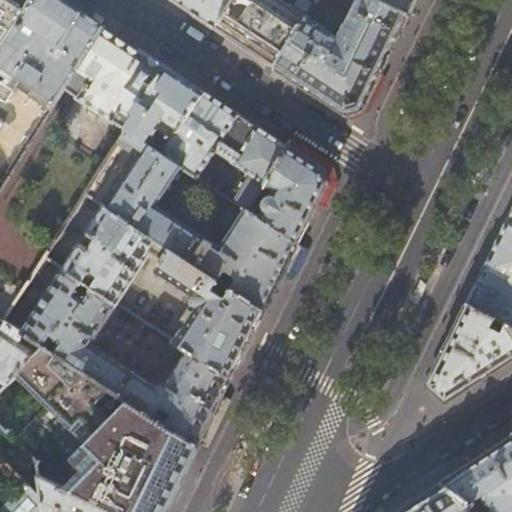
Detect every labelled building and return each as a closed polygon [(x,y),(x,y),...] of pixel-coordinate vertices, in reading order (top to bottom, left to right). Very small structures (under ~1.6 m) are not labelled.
[(0,0),(0,51),(32,0),(0,0)] [(74,6),(64,0),(33,0),(0,51),(0,130),(4,124),(0,121),(0,97),(8,102),(15,91),(22,90),(52,109),(66,87),(105,28),(105,27),(74,6)] [(173,0),(176,2),(216,28),(234,0),(173,0)] [(274,66),(308,15),(317,0),(234,0),(216,28),(243,46),(274,66)] [(385,62),(409,13),(381,0),(356,0),(339,36),(308,15),(274,66),(312,91),(347,114),(361,110),(385,62)] [(381,0),(409,13),(415,0),(381,0)] [(105,28),(66,87),(78,95),(78,97),(115,121),(116,119),(128,127),(126,130),(127,131),(164,154),(205,92),(142,51),(141,52),(132,46),(105,28)] [(244,118),(205,92),(164,154),(182,166),(198,177),(216,150),(247,170),(230,198),(237,203),(248,210),(261,191),(265,183),(288,147),(244,118)] [(182,166),(164,154),(127,131),(87,194),(104,205),(219,280),(226,269),(237,276),(229,287),(264,310),(280,276),(288,260),(297,242),(248,210),(237,203),(225,223),(224,227),(226,231),(228,233),(230,234),(221,247),(157,205),(182,166)] [(288,147),(265,183),(277,190),(273,196),(271,196),(268,196),(265,198),(265,200),(262,198),(265,193),(261,191),(248,210),(297,242),(312,211),(325,183),(322,169),(298,154),(288,147)] [(80,242),(63,268),(118,304),(152,251),(163,257),(157,266),(156,270),(158,274),(192,296),(191,299),(191,303),(192,305),(194,308),(173,340),(188,350),(231,377),(248,342),(264,310),(229,287),(224,296),(213,289),(219,280),(104,205),(87,232),(97,239),(91,249),(80,242)] [(511,211),(493,251),(467,303),(495,316),(497,317),(511,324),(511,211)] [(342,271),(349,257),(342,253),(335,268),(342,271)] [(89,348),(118,304),(63,268),(22,331),(26,333),(45,346),(197,445),(198,444),(211,418),(215,410),(222,395),(231,377),(188,350),(165,384),(161,383),(159,384),(157,385),(155,388),(92,347),(89,348)] [(492,326),(495,316),(467,303),(451,337),(428,384),(446,400),(494,370),(511,358),(511,324),(497,317),(495,322),(503,326),(502,330),(492,326)] [(0,393),(17,376),(38,354),(20,342),(26,333),(22,331),(3,319),(0,322),(0,393)] [(197,445),(45,346),(38,354),(17,376),(87,443),(72,458),(84,469),(66,487),(116,511),(164,511),(177,486),(197,445)] [(204,446),(228,397),(222,395),(215,410),(211,418),(198,444),(204,446)] [(511,511),(511,435),(505,441),(459,470),(442,481),(472,504),(487,495),(498,511),(496,511),(511,511)] [(39,474),(43,500),(44,511),(116,511),(66,487),(39,474)] [(467,511),(472,504),(442,481),(403,506),(393,511),(467,511)] [(0,511),(44,511),(43,500),(27,484),(0,511)]
